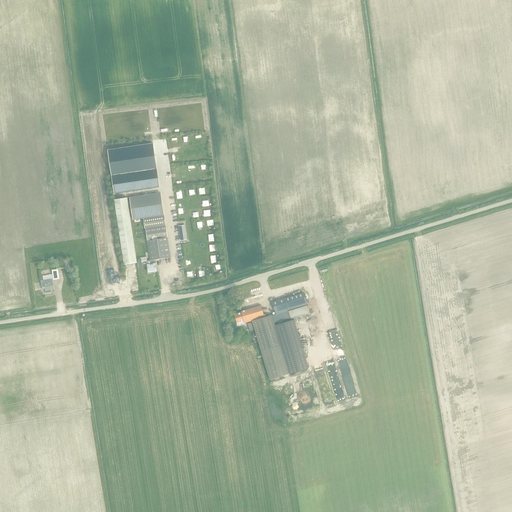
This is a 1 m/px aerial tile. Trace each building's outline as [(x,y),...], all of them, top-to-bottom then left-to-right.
[(158,170),(113,176),(115,193),(160,188),(158,170)] [(166,225),(165,226),(160,193),(130,197),(133,220),(142,218),(144,229),(145,228),(150,260),(146,261),(146,257),(140,258),(141,262),(147,261),(148,272),(156,271),(155,263),(155,261),(154,262),(154,260),(170,257),(166,225)] [(115,199),(124,264),(137,263),(128,198),(115,199)] [(51,290),(54,289),(52,278),(40,280),(42,288),(44,287),(45,293),(52,292),(51,290)] [(291,321),(291,319),(310,313),(304,293),(272,302),(276,314),(265,317),(261,305),(241,311),(241,312),(234,314),(237,322),(244,320),(244,323),(252,321),(270,380),(290,374),(275,326),(291,321)] [(275,326),(290,374),(309,368),(294,320),(291,321),(275,326)] [(311,359),(313,372),(322,370),(320,357),(311,359)]
